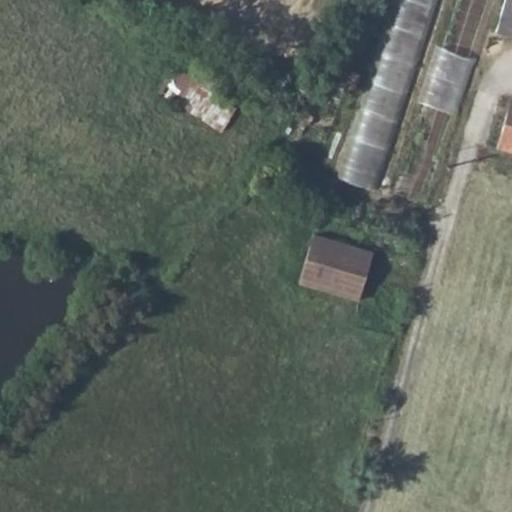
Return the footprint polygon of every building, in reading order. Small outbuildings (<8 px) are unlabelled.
[(383,187),(434,0),(393,0),(345,177),(383,187)] [(449,0),(395,192),(433,203),(489,0),(449,0)] [(511,33),(511,0),(502,0),(495,29),(511,33)] [(207,91),(220,65),(185,44),(158,87),(216,124),(228,105),(207,91)] [(493,142),(511,147),(511,96),(506,95),(493,142)] [(366,249),(312,230),(295,278),(351,297),(366,249)] [(394,511),(414,511),(415,503),(396,501),(394,511)]
